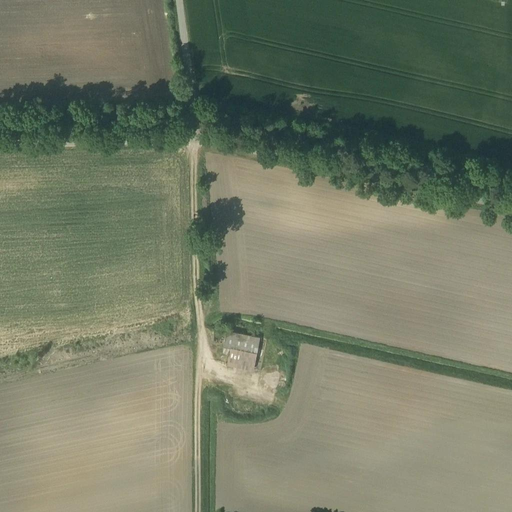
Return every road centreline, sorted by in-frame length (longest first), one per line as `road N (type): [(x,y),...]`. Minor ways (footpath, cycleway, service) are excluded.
road 1 (unclassified): [(195,138),(511,205)]
road 2 (unclassified): [(195,138),(198,355)]
road 3 (unclassified): [(0,146),(195,138)]
road 4 (track): [(196,511),(198,355)]
road 5 (unclassified): [(178,0),(195,138)]
